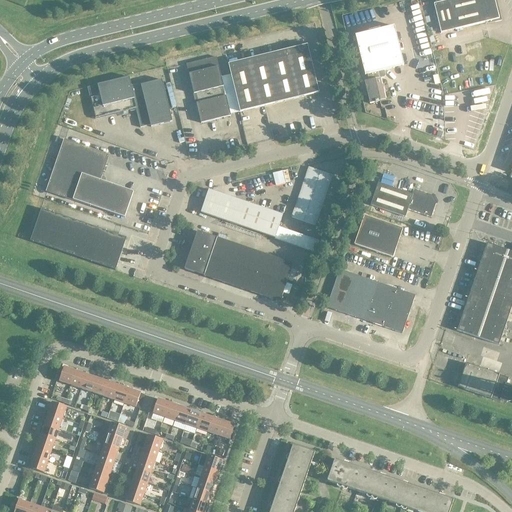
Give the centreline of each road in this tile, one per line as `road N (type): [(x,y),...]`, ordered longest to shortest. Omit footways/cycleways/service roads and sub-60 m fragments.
road 1 (unclassified): [(483,170),(387,138),(352,135),(183,178),(158,268),(303,323)]
road 2 (unclassified): [(273,415),(60,346),(47,356),(0,495)]
road 3 (unclassified): [(303,323),(424,363),(483,170)]
road 4 (secondary): [(38,78),(83,55),(311,0)]
road 5 (unclassified): [(505,511),(467,485),(273,415)]
road 6 (secondary): [(226,0),(60,42),(24,59)]
